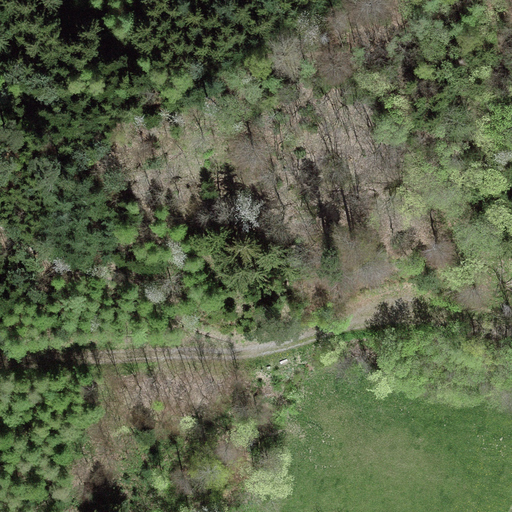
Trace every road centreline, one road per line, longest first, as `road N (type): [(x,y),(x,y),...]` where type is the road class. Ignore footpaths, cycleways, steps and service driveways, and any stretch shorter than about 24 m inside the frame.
road 1 (track): [(511,335),(416,320),(246,350)]
road 2 (track): [(246,350),(0,356)]
